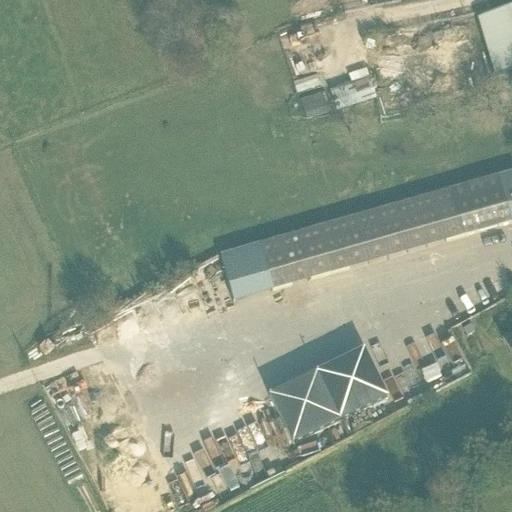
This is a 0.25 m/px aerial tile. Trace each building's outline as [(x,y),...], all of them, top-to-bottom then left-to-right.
[(511,70),(511,8),(477,19),(493,76),(511,70)] [(375,99),(374,97),(368,79),(330,92),(336,111),(375,99)] [(465,237),(510,224),(511,223),(511,171),(451,189),(465,237)] [(257,245),(219,255),(233,304),(271,293),(257,245)] [(511,334),(501,341),(511,360),(511,334)] [(356,351),(256,393),(279,447),(379,404),(356,351)] [(384,358),(369,363),(384,409),(399,404),(384,358)]
